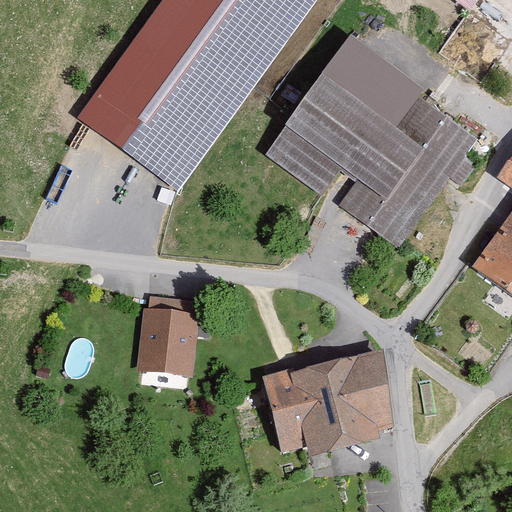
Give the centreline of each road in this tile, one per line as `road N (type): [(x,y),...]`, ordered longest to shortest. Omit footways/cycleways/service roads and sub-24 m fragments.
road 1 (residential): [(0,247),(329,288),(391,333),(412,511)]
road 2 (unknown): [(396,359),(489,400),(408,470)]
